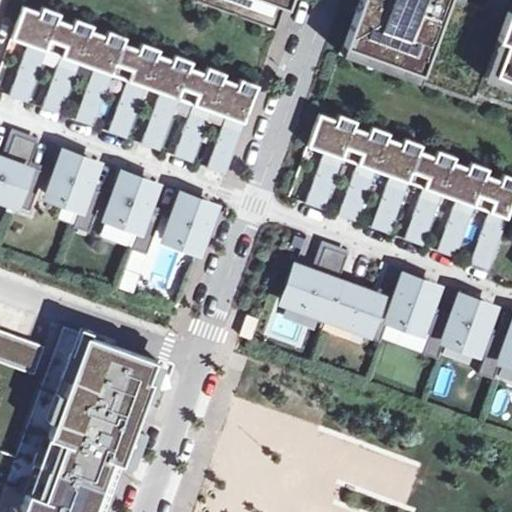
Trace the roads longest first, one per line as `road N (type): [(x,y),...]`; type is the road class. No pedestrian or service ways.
road 1 (residential): [(0,111),(256,203)]
road 2 (residential): [(511,294),(256,203)]
road 3 (residential): [(208,347),(0,273)]
road 4 (residential): [(328,0),(256,203)]
road 5 (residential): [(144,511),(208,347)]
road 6 (residential): [(256,203),(208,347)]
road 7 (unknown): [(500,0),(473,98),(511,110)]
